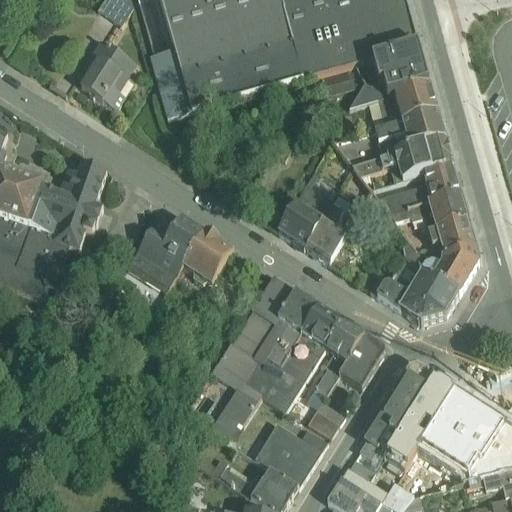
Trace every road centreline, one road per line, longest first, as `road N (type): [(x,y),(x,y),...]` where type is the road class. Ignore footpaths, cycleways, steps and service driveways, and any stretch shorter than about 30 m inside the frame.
road 1 (tertiary): [(411,351),(0,89)]
road 2 (tertiary): [(426,0),(511,317)]
road 3 (unclassified): [(411,351),(312,511)]
